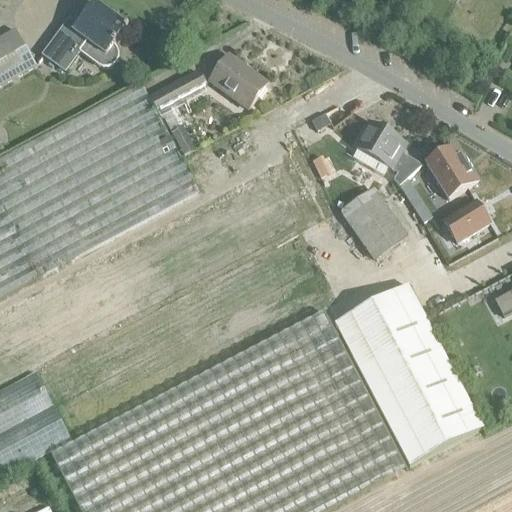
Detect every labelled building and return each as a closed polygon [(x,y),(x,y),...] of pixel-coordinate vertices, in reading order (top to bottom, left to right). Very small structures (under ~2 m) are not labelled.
[(113,49),(124,33),(126,34),(129,30),(94,5),(75,31),(67,25),(43,57),(65,73),(79,53),(99,68),(103,70),(108,70),(112,68),(115,65),(117,61),(117,57),(116,52),(113,49)] [(0,88),(36,69),(16,32),(0,41),(0,88)] [(210,84),(248,112),(267,86),(228,58),(210,84)] [(153,99),(159,112),(168,107),(205,88),(198,74),(153,99)] [(0,292),(180,196),(194,188),(133,81),(0,153),(0,292)] [(383,179),(388,170),(390,172),(405,147),(370,126),(355,151),(358,152),(353,161),(383,179)] [(183,158),(192,153),(181,131),(172,136),(183,158)] [(426,166),(448,203),(478,184),(455,148),(426,166)] [(399,189),(420,169),(422,168),(408,159),(397,177),(394,182),(399,189)] [(374,264),(410,240),(377,189),(341,213),(374,264)] [(457,246),(490,227),(476,204),(444,224),(457,246)] [(352,268),(363,261),(343,231),(332,238),(352,268)] [(302,238),(183,290),(214,359),(332,307),(302,238)] [(409,469),(483,431),(409,288),(346,321),(335,327),(409,469)] [(0,384),(79,349),(53,290),(0,313),(0,384)] [(511,293),(494,303),(501,316),(503,319),(511,314),(511,293)] [(324,315),(51,457),(79,511),(329,511),(406,472),(324,315)] [(29,379),(0,393),(0,476),(62,446),(29,379)]
